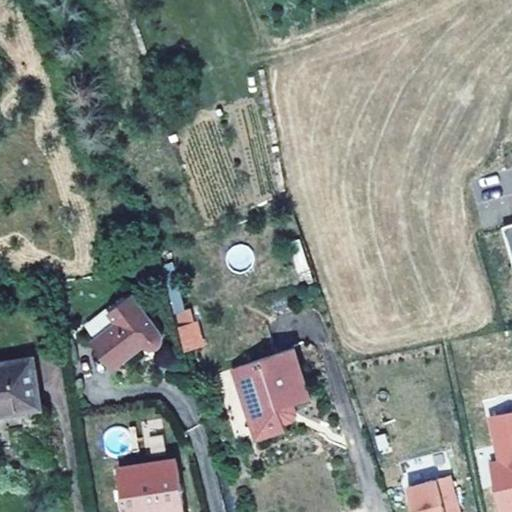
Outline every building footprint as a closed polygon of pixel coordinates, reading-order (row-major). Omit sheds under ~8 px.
[(247,244),(226,251),(232,270),(253,263),(247,244)] [(159,273),(154,259),(141,264),(147,278),(159,273)] [(163,334),(161,331),(133,295),(111,312),(119,322),(95,341),(115,367),(140,347),(137,343),(143,339),(146,343),(148,346),(151,347),(154,348),(158,348),(160,346),(163,343),(164,341),(164,337),(163,334)] [(202,342),(196,320),(181,324),(187,346),(202,342)] [(140,347),(146,343),(143,339),(137,343),(140,347)] [(310,398),(294,348),(235,367),(251,417),(259,415),(265,435),(286,428),(284,421),(293,419),(296,412),(293,404),(310,398)] [(0,411),(39,405),(31,360),(0,364),(0,411)] [(511,411),(492,416),(501,460),(491,462),(502,511),(507,511),(511,511),(511,411)] [(265,435),(259,415),(251,417),(258,437),(265,435)] [(184,511),(187,511),(179,460),(119,469),(125,511),(184,511)] [(459,511),(446,473),(404,487),(412,511),(459,511)]
